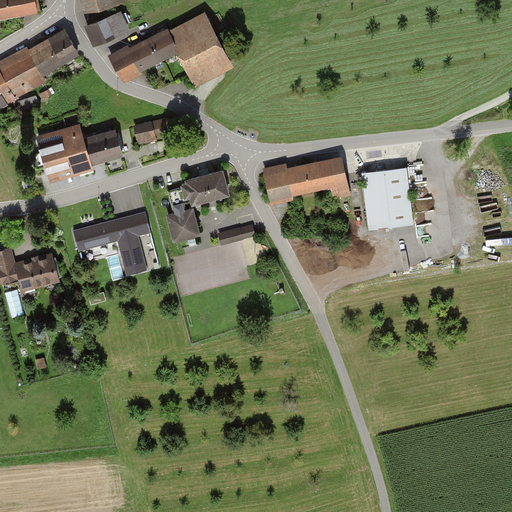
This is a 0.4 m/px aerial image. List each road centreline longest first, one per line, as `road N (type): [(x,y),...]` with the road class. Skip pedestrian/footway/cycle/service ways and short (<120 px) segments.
road 1 (unclassified): [(234,149),(344,368),(387,511)]
road 2 (unclassified): [(511,126),(234,149)]
road 3 (unclassified): [(234,149),(0,209)]
road 4 (unclassified): [(63,7),(108,78),(205,122),(234,149)]
